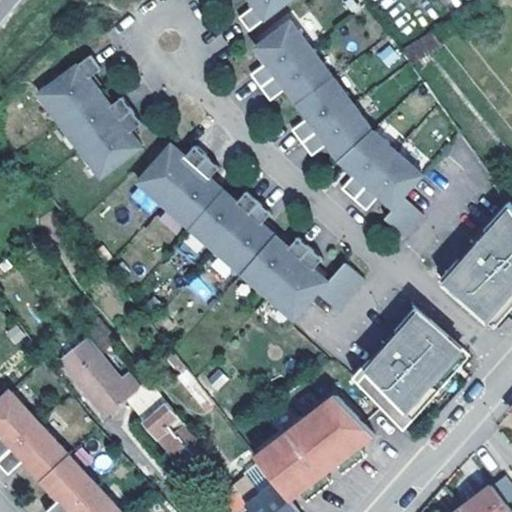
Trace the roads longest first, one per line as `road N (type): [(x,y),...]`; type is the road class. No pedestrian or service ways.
road 1 (residential): [(511,364),(325,211),(172,45)]
road 2 (residential): [(511,365),(380,511)]
